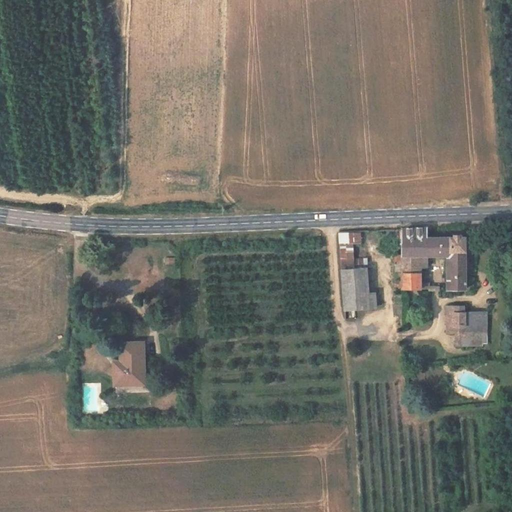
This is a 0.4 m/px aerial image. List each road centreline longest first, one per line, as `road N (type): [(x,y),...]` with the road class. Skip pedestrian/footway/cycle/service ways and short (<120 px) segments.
road 1 (secondary): [(511,212),(135,226),(0,214)]
road 2 (unknown): [(332,219),(345,322),(393,336),(424,335),(434,327),(436,301)]
